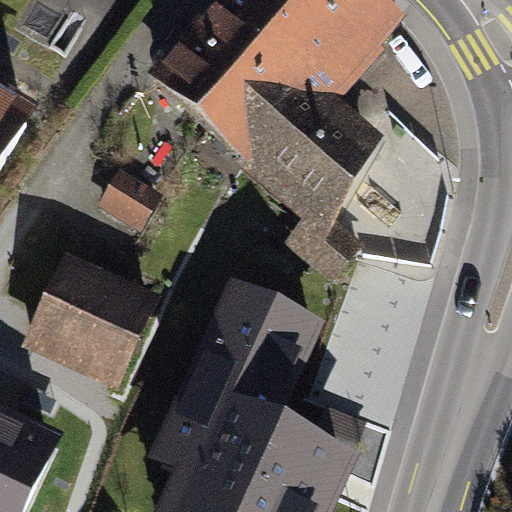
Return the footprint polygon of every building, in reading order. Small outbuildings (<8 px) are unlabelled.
[(300,34),(261,0),(235,0),(162,83),(214,127),(300,34)] [(214,127),(251,159),(307,98),(299,92),(321,64),(342,81),(399,17),(376,2),(373,0),(329,0),(300,34),(214,127)] [(261,0),(300,34),(329,0),(261,0)] [(369,151),(307,98),(251,159),(327,224),(369,151)] [(0,171),(26,127),(0,111),(0,171)] [(156,201),(122,181),(106,207),(141,227),(156,201)] [(150,310),(69,273),(34,348),(115,385),(150,310)] [(313,331),(239,297),(161,466),(194,481),(180,511),(320,511),(342,466),(267,432),(313,331)] [(0,511),(23,511),(51,455),(0,431),(0,511)]
